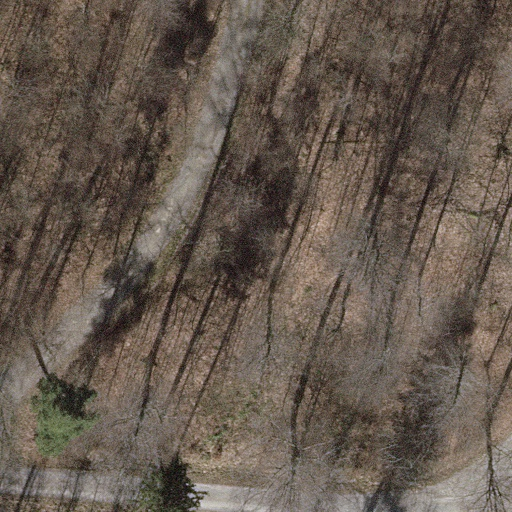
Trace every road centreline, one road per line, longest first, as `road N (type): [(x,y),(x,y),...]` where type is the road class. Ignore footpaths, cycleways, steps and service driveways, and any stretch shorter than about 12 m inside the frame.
road 1 (track): [(244,0),(226,81),(165,206),(72,327),(0,393)]
road 2 (track): [(0,485),(390,511)]
